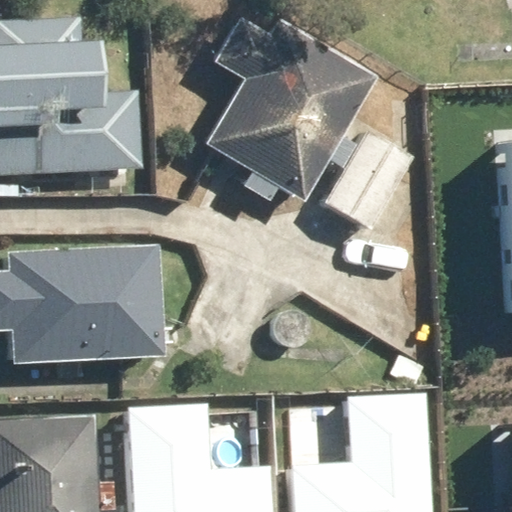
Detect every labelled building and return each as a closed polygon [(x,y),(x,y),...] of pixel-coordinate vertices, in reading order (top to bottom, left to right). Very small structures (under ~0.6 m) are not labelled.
[(191,133),(296,192),(371,63),(271,6),(263,20),(233,3),(206,51),(231,65),(191,133)] [(0,162),(139,157),(137,88),(87,90),(85,12),(0,14),(0,162)] [(363,119),(320,193),(361,217),(404,142),(363,119)] [(511,135),(498,136),(508,319),(511,319),(511,135)] [(0,363),(142,358),(137,242),(0,247),(0,363)] [(281,511),(423,511),(419,403),(342,406),(344,467),(280,469),(281,511)] [(120,411),(123,511),(265,511),(264,468),(200,470),(198,409),(120,411)] [(0,511),(74,511),(71,414),(0,416),(0,511)] [(511,511),(511,424),(499,425),(502,511),(511,511)]
